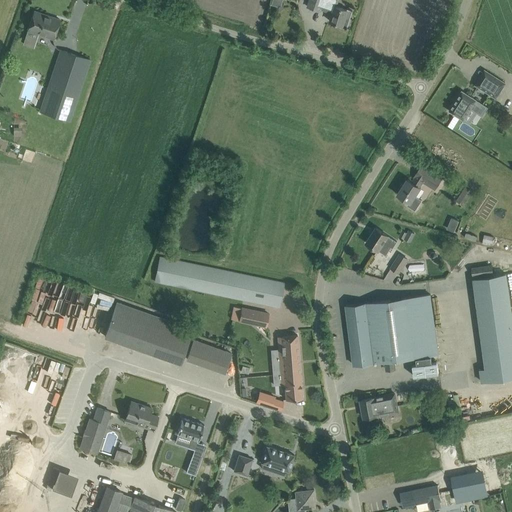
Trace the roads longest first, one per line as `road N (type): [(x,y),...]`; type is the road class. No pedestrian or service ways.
road 1 (unclassified): [(339,429),(318,316),(326,256),(424,88)]
road 2 (unclassified): [(424,88),(134,0)]
road 3 (unclassified): [(339,429),(317,429),(89,356)]
road 4 (unknown): [(319,292),(460,285),(469,338),(458,379)]
